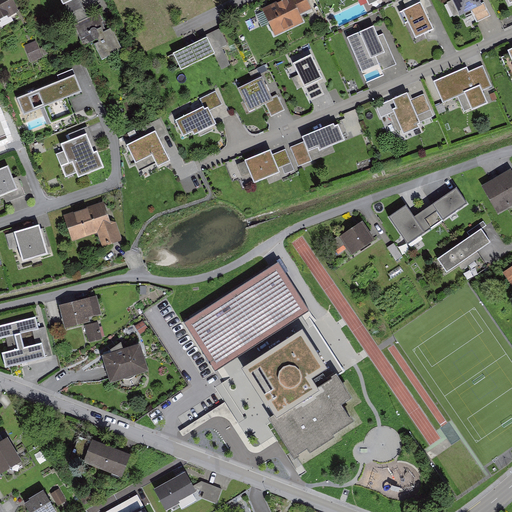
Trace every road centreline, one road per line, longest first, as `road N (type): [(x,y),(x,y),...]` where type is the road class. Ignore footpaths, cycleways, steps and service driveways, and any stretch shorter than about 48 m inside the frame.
road 1 (residential): [(511,154),(348,206),(191,284),(137,276),(0,307)]
road 2 (residential): [(339,511),(0,383)]
road 3 (residential): [(511,36),(205,164)]
road 4 (residential): [(0,224),(115,177),(103,119)]
